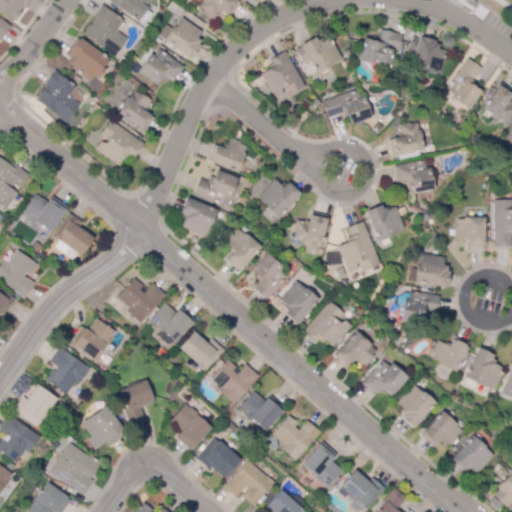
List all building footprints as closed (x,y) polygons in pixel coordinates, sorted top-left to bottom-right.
[(12,22),(0,13),(0,0),(30,0),(24,9),(22,7),(19,12),(20,13),(14,21),(13,20),(12,22)] [(150,0),(136,20),(108,1),(108,0),(150,0)] [(212,19),(203,13),(204,11),(198,7),(203,0),(236,0),(239,2),(230,16),(222,10),(219,14),(217,13),(212,19)] [(114,57),(83,34),(85,31),(84,30),(89,23),(90,24),(94,19),(92,18),(101,5),(123,21),(117,29),(117,32),(127,39),(114,57)] [(0,18),(10,26),(1,40),(0,39),(0,18)] [(189,60),(163,41),(173,27),(174,28),(181,18),(201,32),(196,38),(200,41),(198,44),(200,46),(198,48),(199,49),(192,58),(191,57),(189,60)] [(378,65),(358,60),(362,39),(372,41),(372,37),(378,38),(379,30),(401,34),(397,51),(391,50),(389,63),(379,61),(378,65)] [(315,73),(308,61),(303,64),(295,49),(315,37),(317,41),(321,39),(322,41),(328,37),(341,58),(315,73)] [(439,75),(410,69),(413,54),(409,53),(412,37),(418,39),(418,38),(435,41),(434,44),(438,45),(437,49),(444,51),(439,75)] [(89,82),(73,69),(74,67),(70,63),(74,57),(69,52),(79,39),(110,62),(97,79),(93,76),(89,82)] [(158,86),(137,71),(149,54),(153,56),(158,49),(183,67),(173,80),(168,76),(165,80),(163,78),(158,86)] [(273,98),(260,73),(269,69),(265,61),(285,51),(303,87),(287,95),(282,86),(278,88),(281,94),(273,98)] [(123,66),(117,62),(121,56),(127,60),(123,66)] [(468,109),(451,97),(453,94),(446,89),(467,59),(480,68),(472,81),(477,84),(475,87),(481,91),(468,109)] [(309,78),(303,67),(309,64),(315,75),(309,78)] [(65,123),(35,99),(46,85),(44,84),(54,71),(75,88),(69,95),(70,98),(79,105),(65,123)] [(504,124),(482,107),(501,83),(511,91),(511,93),(508,99),(511,102),(511,104),(511,116),(510,119),(509,118),(504,124)] [(349,125),(346,118),(344,118),(342,112),(327,117),(322,101),(356,89),(359,98),(363,97),(370,117),(349,125)] [(144,131),(118,113),(129,97),(131,98),(135,92),(140,95),(141,94),(151,101),(149,103),(150,104),(147,108),(148,108),(146,112),(153,117),(144,131)] [(117,165),(95,149),(100,142),(103,144),(105,140),(100,135),(110,120),(143,144),(133,157),(130,155),(127,159),(124,158),(120,163),(119,162),(117,165)] [(394,155),(394,154),(393,154),(390,142),(391,141),(391,139),(398,138),(397,134),(399,133),(397,125),(409,123),(409,124),(417,123),(422,150),(394,155)] [(511,142),(511,144),(503,139),(511,126),(511,142)] [(236,172),(210,162),(217,146),(224,149),(229,138),(240,142),(239,144),(245,147),(243,153),(243,154),(236,172)] [(5,209),(0,205),(0,158),(8,164),(9,161),(28,175),(19,189),(12,184),(9,188),(16,193),(5,209)] [(410,193),(409,184),(403,185),(402,181),(396,182),(393,166),(423,161),(425,169),(428,168),(433,189),(410,193)] [(221,205),(193,194),(199,179),(210,183),(215,170),(236,179),(228,198),(224,197),(221,205)] [(278,218),(257,199),(273,179),(279,185),(283,182),(285,184),(286,182),(299,194),(278,218)] [(49,233),(33,221),(32,223),(25,217),(26,216),(21,213),(34,194),(45,202),(51,196),(67,208),(49,233)] [(204,237),(180,227),(183,219),(181,218),(182,215),(179,213),(186,198),(216,210),(209,226),(208,225),(204,237)] [(494,246),(493,201),(511,201),(511,235),(510,235),(510,246),(494,246)] [(376,241),(364,212),(379,206),(382,209),(385,208),(387,210),(394,207),(403,229),(392,234),(392,235),(376,241)] [(79,256),(52,235),(69,213),(82,223),(80,226),(93,237),(79,256)] [(320,247),(300,242),(300,241),(293,239),(295,232),(293,232),(296,220),(303,222),(304,220),(308,221),(309,215),(326,219),(320,247)] [(483,250),(466,250),(466,240),(462,240),(456,240),(456,238),(453,238),(453,227),(455,227),(456,220),(463,220),(463,218),(483,218),(483,243),(483,250)] [(347,272),(337,246),(347,242),(346,239),(350,238),(347,229),(362,222),(378,264),(361,271),(358,261),(354,263),(355,269),(347,272)] [(238,271),(225,260),(232,252),(229,250),(230,248),(224,243),(231,235),(233,236),(237,230),(243,235),(244,234),(259,247),(238,271)] [(23,297),(0,280),(0,265),(3,261),(7,263),(16,250),(37,265),(29,275),(26,272),(23,276),(33,283),(23,297)] [(334,277),(342,276),(340,251),(323,252),(324,266),(334,266),(334,277)] [(266,299),(254,289),(259,282),(253,277),(256,273),(252,269),(266,254),(282,268),(279,271),(285,277),(266,299)] [(445,287),(414,282),(416,266),(417,266),(419,254),(443,258),(442,266),(446,267),(446,271),(448,271),(448,274),(447,285),(445,285),(445,287)] [(140,323),(126,311),(128,308),(116,298),(133,278),(146,289),(151,283),(164,295),(140,323)] [(296,324),(284,313),(287,309),(284,307),(285,305),(279,300),(295,281),(304,290),(305,289),(317,300),(296,324)] [(0,312),(0,288),(14,299),(4,313),(1,311),(0,312)] [(421,325),(399,321),(403,299),(407,300),(408,291),(438,296),(436,312),(428,311),(427,317),(423,317),(421,325)] [(332,348),(324,341),(322,343),(317,340),(315,343),(303,332),(329,302),(343,314),(336,321),(339,324),(342,320),(350,327),(332,348)] [(175,343),(161,331),(160,332),(152,326),(153,324),(148,320),(163,303),(175,312),(179,307),(194,320),(175,343)] [(391,328),(385,318),(392,313),(399,323),(391,328)] [(93,360),(69,343),(80,327),(87,331),(96,319),(115,332),(111,337),(112,338),(106,347),(104,345),(93,360)] [(204,371),(178,348),(194,330),(207,342),(211,339),(223,350),(204,371)] [(364,367),(357,361),(357,362),(352,358),(346,366),(335,356),(355,331),(370,344),(369,346),(375,351),(371,356),(372,357),(364,367)] [(454,372),(436,364),(437,362),(430,359),(433,352),(432,352),(437,341),(444,345),(445,343),(448,344),(450,340),(451,341),(454,336),(468,343),(454,372)] [(65,394),(45,380),(51,370),(55,372),(58,368),(48,361),(57,347),(88,369),(78,384),(74,381),(65,394)] [(489,389),(478,383),(478,384),(463,377),(477,348),(493,356),(491,359),(495,361),(494,364),(500,367),(489,389)] [(233,404),(219,392),(222,389),(210,378),(226,360),(235,367),(232,371),(236,375),(244,365),(257,376),(233,404)] [(391,395),(384,388),(381,392),(377,389),(373,394),(361,384),(381,360),(387,366),(390,363),(406,377),(391,395)] [(511,398),(499,393),(510,370),(511,366),(511,398)] [(124,413),(121,408),(124,406),(118,392),(144,381),(153,402),(139,408),(141,413),(144,418),(128,425),(124,413)] [(399,411),(401,408),(396,403),(412,385),(421,393),(422,392),(434,403),(426,411),(413,427),(400,416),(402,414),(399,411)] [(17,414),(12,411),(22,397),(27,400),(37,386),(55,398),(44,414),(38,422),(39,422),(35,427),(17,414)] [(242,412),(238,409),(253,392),(264,402),(269,396),(283,408),(280,412),(264,430),(250,419),(249,421),(241,414),(242,412)] [(178,413),(185,405),(189,409),(190,408),(195,413),(197,415),(197,416),(209,428),(189,450),(175,437),(179,432),(169,422),(178,413)] [(94,413),(104,406),(109,413),(121,430),(118,432),(122,437),(108,447),(105,442),(95,449),(93,447),(92,447),(87,439),(89,437),(80,424),(94,413)] [(451,446),(443,441),(442,442),(438,439),(432,446),(420,436),(440,412),(456,425),(455,426),(461,431),(457,436),(458,437),(451,446)] [(15,463),(0,451),(0,441),(5,435),(0,431),(0,427),(8,415),(38,438),(28,452),(25,450),(15,463)] [(294,461),(280,448),(283,445),(271,434),(288,416),(296,424),(293,427),(297,431),(306,421),(319,433),(294,461)] [(475,475),(469,469),(466,471),(463,469),(462,471),(450,460),(471,435),(484,447),(483,448),(492,456),(475,475)] [(223,478),(210,467),(208,469),(196,458),(213,438),(238,459),(223,478)] [(326,487),(323,483),(321,485),(314,478),(314,477),(301,464),(321,442),(335,455),(330,460),(341,471),(326,487)] [(82,496),(48,472),(55,462),(54,462),(60,452),(62,453),(68,444),(99,465),(89,479),(92,481),(82,496)] [(253,507),(241,496),(247,489),(244,486),(235,498),(223,488),(247,461),(265,477),(266,476),(273,483),(270,486),(270,485),(260,497),(261,498),(253,507)] [(11,471),(5,467),(9,462),(15,466),(11,471)] [(0,489),(0,467),(11,475),(9,480),(2,489),(1,488),(0,489)] [(25,481),(12,471),(14,469),(27,478),(25,481)] [(366,510),(339,488),(355,469),(369,480),(371,478),(384,488),(366,510)] [(506,508),(497,500),(498,499),(492,494),(511,474),(511,503),(508,507),(508,506),(506,508)] [(29,511),(26,509),(29,505),(29,504),(29,502),(31,500),(32,498),(34,499),(46,483),(69,501),(60,511),(29,511)] [(378,511),(384,505),(382,502),(393,489),(405,499),(397,508),(401,511),(378,511)] [(267,511),(263,508),(279,491),(302,511),(267,511)] [(133,511),(156,511),(143,501),(133,511)]
